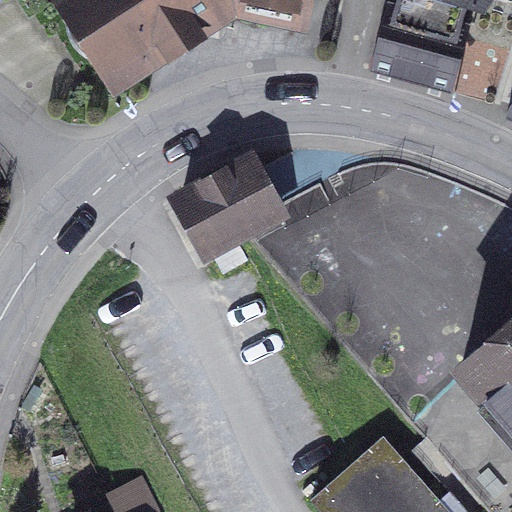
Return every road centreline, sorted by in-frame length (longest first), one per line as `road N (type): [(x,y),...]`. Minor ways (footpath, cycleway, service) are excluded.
road 1 (residential): [(88,194),(163,135),(226,109),(305,101),(375,109),(511,164)]
road 2 (residential): [(273,511),(176,278),(88,194)]
road 3 (unknown): [(88,194),(80,301),(87,365),(98,418),(141,511)]
road 4 (residential): [(0,318),(88,194)]
